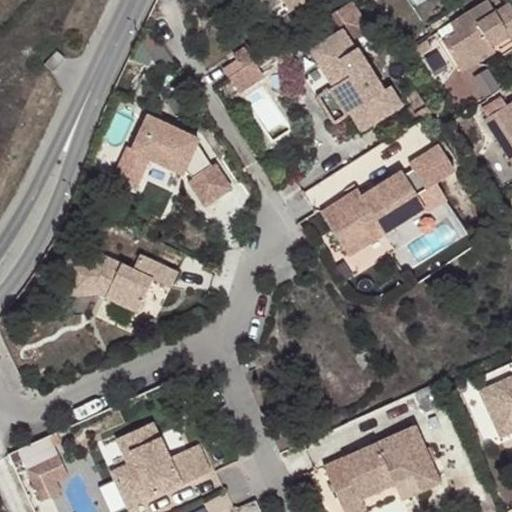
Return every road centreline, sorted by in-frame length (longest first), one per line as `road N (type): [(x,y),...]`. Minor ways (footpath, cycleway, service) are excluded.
road 1 (unclassified): [(0,275),(37,217),(140,0)]
road 2 (unknown): [(271,222),(279,206),(275,187),(168,13)]
road 3 (residential): [(212,334),(41,417),(2,401)]
road 4 (residential): [(285,511),(212,334)]
road 5 (residential): [(271,222),(212,334)]
